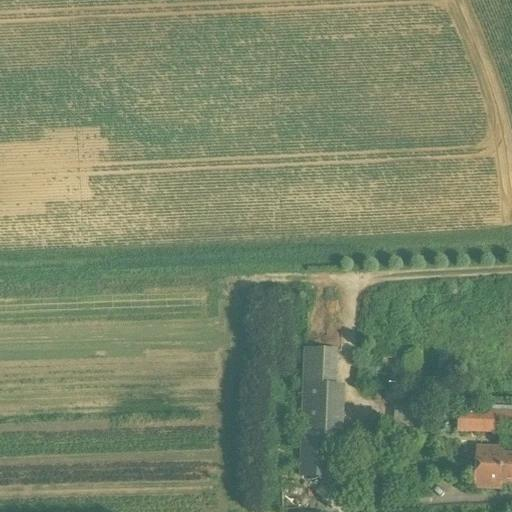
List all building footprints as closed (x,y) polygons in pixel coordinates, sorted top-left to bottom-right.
[(356,366),(356,376),(377,375),(377,365),(356,366)] [(511,407),(465,405),(465,411),(464,411),(463,433),(511,435),(511,407)] [(300,447),(343,448),(344,428),(301,426),(300,447)] [(511,483),(511,453),(502,453),(503,449),(479,448),(477,488),(501,489),(501,483),(511,483)] [(283,478),(283,503),(304,503),(304,479),(283,478)]
